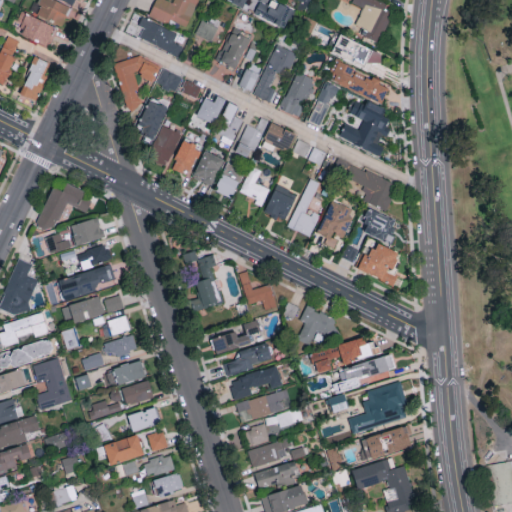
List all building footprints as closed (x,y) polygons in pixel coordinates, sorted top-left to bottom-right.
[(61,25),(69,5),(57,0),(38,0),(37,3),(41,5),(37,14),(61,25)] [(168,0),(155,0),(149,15),(168,23),(170,19),(188,26),(197,0),(173,0),(173,2),(168,0)] [(246,0),(233,0),(232,3),(244,8),(246,0)] [(362,7),(355,24),(364,28),(362,35),(379,41),(394,4),(382,0),(352,0),(352,2),(362,7)] [(279,3),(277,8),(259,1),(254,15),(286,26),(293,8),(279,3)] [(55,26),(21,10),(16,21),(25,25),(21,33),(46,45),(55,26)] [(177,32),(142,16),(138,25),(144,27),(139,37),(178,55),(182,46),(173,42),(177,32)] [(310,37),(314,19),(306,17),(301,35),(310,37)] [(211,42),(217,26),(201,19),(195,36),(211,42)] [(251,35),(234,26),(218,60),(235,68),(251,35)] [(331,53),(369,68),(372,61),(378,63),(383,52),(339,34),(331,53)] [(19,41),(9,35),(0,50),(0,81),(2,83),(17,57),(12,54),(19,41)] [(254,94),(270,101),(276,88),(270,86),(278,69),(288,74),(297,53),(276,43),(254,94)] [(114,62),(127,109),(142,105),(133,73),(141,71),(144,81),(157,77),(152,61),(144,63),(142,54),(114,62)] [(19,93),(36,100),(52,63),(35,56),(19,93)] [(329,79),(381,103),(389,86),(364,74),(364,72),(338,60),(329,79)] [(261,67),(248,62),(239,86),(251,91),(261,67)] [(156,81),(175,91),(182,77),(163,67),(156,81)] [(281,107),(299,115),(315,78),(296,71),(281,107)] [(181,91),(196,97),(201,85),(186,79),(181,91)] [(308,119),(320,125),(338,86),(326,81),(308,119)] [(214,123),(225,98),(217,95),(214,101),(204,97),(196,115),(214,123)] [(155,141),(167,106),(148,99),(139,125),(142,126),(139,135),(155,141)] [(339,136),(380,156),(385,147),(380,144),(392,119),(382,114),(385,108),(367,99),(365,104),(356,99),(350,112),(364,119),(359,128),(346,122),(339,136)] [(233,116),(237,105),(228,101),(216,130),(235,138),(242,120),(233,116)] [(263,140),(288,151),(296,133),(272,121),(263,140)] [(148,156),(166,165),(181,133),(163,124),(148,156)] [(235,151),(251,157),(262,131),(247,124),(235,151)] [(201,144),(183,138),(172,167),(190,174),(201,144)] [(293,150),(304,155),(310,144),(298,138),(293,150)] [(224,158),(204,150),(192,177),(212,185),(224,158)] [(397,186),(339,156),(333,169),(368,187),(361,198),(385,210),(397,186)] [(262,206),(269,187),(256,182),(261,169),(251,165),(240,191),(256,198),(254,203),(262,206)] [(239,180),(222,173),(214,190),(232,197),(239,180)] [(86,212),(93,194),(65,183),(62,190),(52,186),(37,223),(54,230),(66,203),(86,212)] [(296,192),(276,184),(264,213),(284,222),(296,192)] [(335,247),(339,237),(344,239),(356,210),(331,200),(318,233),(326,236),(324,243),(335,247)] [(364,233),(391,242),(394,235),(391,234),(396,218),(367,209),(363,222),(367,223),(364,233)] [(76,245),(103,237),(98,217),(70,225),(76,245)] [(46,236),(49,252),(71,247),(69,238),(62,240),(61,233),(46,236)] [(357,268),(393,285),(398,274),(391,271),(399,253),(376,242),(370,255),(364,253),(357,268)] [(77,252),(81,268),(111,260),(106,244),(77,252)] [(342,257),(355,260),(358,248),(345,245),(342,257)] [(223,301),(208,255),(197,258),(195,249),(181,254),(185,266),(192,264),(202,295),(191,299),(194,310),(223,301)] [(0,306),(25,315),(38,278),(27,274),(32,262),(17,257),(0,304),(0,306)] [(116,282),(110,264),(57,281),(63,299),(116,282)] [(239,273),(248,303),(262,299),(265,309),(277,306),(269,281),(256,286),(251,269),(239,273)] [(104,299),(107,312),(123,307),(119,294),(104,299)] [(66,323),(104,312),(99,295),(61,307),(66,323)] [(297,340),(311,345),(317,330),(331,336),(338,319),(306,305),(300,320),(305,322),(297,340)] [(129,330),(126,315),(107,319),(109,330),(103,331),(104,335),(129,330)] [(243,324),(246,334),(238,336),(237,331),(212,338),(216,353),(251,343),(248,334),(261,331),(257,320),(243,324)] [(103,343),(107,356),(137,347),(133,333),(103,343)] [(0,368),(53,354),(49,338),(10,349),(12,353),(0,356),(0,368)] [(342,361),(378,354),(376,340),(366,342),(365,339),(311,350),(316,372),(331,369),(329,359),(341,356),(342,361)] [(240,359),(223,363),(226,373),(272,363),(268,343),(238,350),(240,359)] [(85,369),(103,363),(100,352),(81,358),(85,369)] [(70,401),(60,358),(33,363),(37,381),(47,379),(50,390),(36,393),(40,408),(70,401)] [(145,377),(141,360),(113,367),(117,384),(145,377)] [(0,374),(0,391),(26,385),(22,369),(0,374)] [(79,389),(91,386),(88,373),(76,377),(79,389)] [(153,397),(148,379),(122,387),(127,405),(153,397)] [(366,390),(369,399),(363,401),(366,413),(350,417),(354,431),(405,418),(401,401),(405,400),(400,381),(366,390)] [(114,403),(125,398),(120,388),(109,393),(114,403)] [(292,407),(287,389),(237,402),(242,420),(292,407)] [(0,422),(24,415),(21,405),(15,407),(12,398),(0,401),(0,422)] [(107,405),(106,400),(89,404),(92,417),(121,410),(119,402),(107,405)] [(128,413),(132,430),(160,424),(156,407),(128,413)] [(267,425),(279,421),(281,427),(303,419),(299,407),(265,418),(267,425)] [(0,425),(0,447),(27,441),(25,433),(40,429),(37,417),(0,425)] [(269,440),(266,424),(249,427),(252,443),(269,440)] [(413,445),(407,425),(361,439),(367,459),(413,445)] [(45,437),(49,450),(69,444),(65,431),(45,437)] [(167,447),(164,431),(148,434),(151,450),(167,447)] [(144,454),(137,433),(103,445),(110,465),(144,454)] [(292,454),(287,437),(247,450),(252,466),(292,454)] [(0,488),(9,486),(5,472),(18,469),(16,460),(31,457),(28,445),(0,452),(0,488)] [(143,460),(146,476),(174,469),(171,454),(143,460)] [(65,472),(80,469),(77,455),(62,458),(65,472)] [(405,465),(394,468),(392,458),(352,468),(357,488),(387,480),(389,488),(382,489),(387,511),(411,511),(417,511),(405,465)] [(511,511),(511,459),(486,464),(492,505),(503,503),(504,511),(511,511)] [(254,471),(258,488),(298,478),(294,462),(254,471)] [(184,488),(179,472),(152,480),(157,496),(184,488)] [(280,511),(308,503),(301,484),(260,497),(265,511),(280,511)] [(53,505),(71,500),(67,486),(49,491),(53,505)] [(130,511),(188,511),(185,502),(176,504),(175,499),(130,511)] [(24,511),(21,501),(0,507),(1,511),(24,511)]
